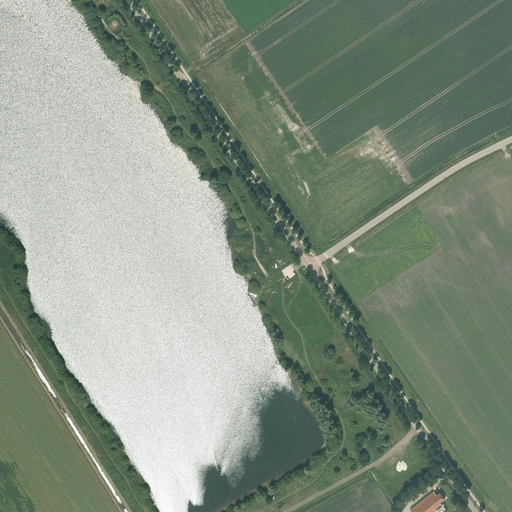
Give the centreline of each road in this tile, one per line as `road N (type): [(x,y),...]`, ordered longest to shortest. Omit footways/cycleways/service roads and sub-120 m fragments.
road 1 (tertiary): [(308,267),(127,0)]
road 2 (tertiary): [(473,511),(308,267)]
road 3 (tertiary): [(308,267),(511,138)]
road 4 (track): [(416,429),(388,455),(287,511)]
